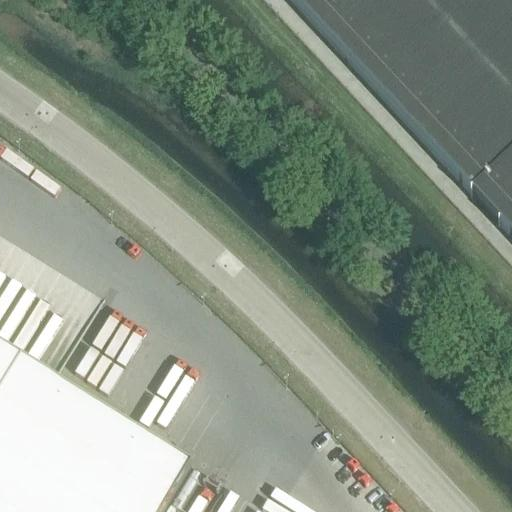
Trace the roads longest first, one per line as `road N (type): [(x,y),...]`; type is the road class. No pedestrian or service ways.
road 1 (unclassified): [(452,511),(189,229),(0,89)]
road 2 (unknown): [(187,325),(0,204)]
road 3 (unknown): [(219,511),(240,477),(251,425),(241,382),(187,325)]
